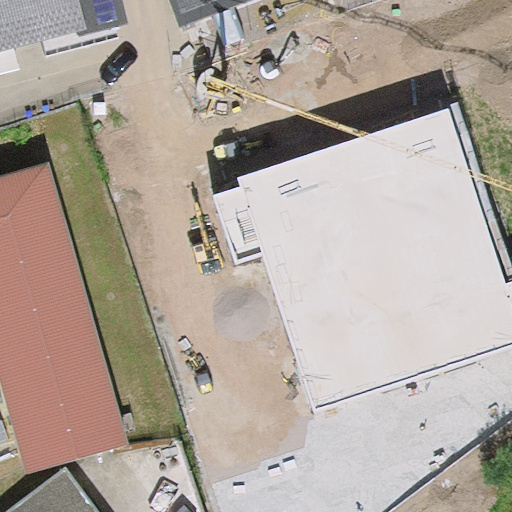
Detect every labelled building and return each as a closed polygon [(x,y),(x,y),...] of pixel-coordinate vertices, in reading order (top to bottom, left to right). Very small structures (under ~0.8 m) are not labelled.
[(0,0),(0,43),(81,23),(83,30),(124,19),(119,0),(0,0)] [(178,0),(186,21),(242,0),(178,0)] [(511,282),(508,284),(449,108),(240,177),(245,191),(220,199),(241,262),(266,254),(289,320),(319,412),(511,347),(511,282)] [(57,168),(0,184),(0,379),(28,478),(136,448),(57,168)] [(90,511),(67,481),(24,511),(90,511)]
